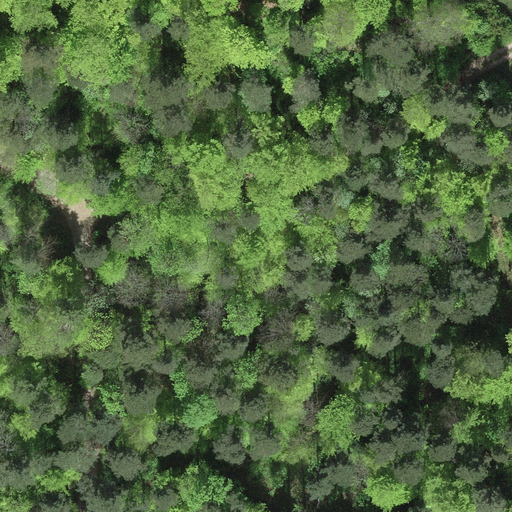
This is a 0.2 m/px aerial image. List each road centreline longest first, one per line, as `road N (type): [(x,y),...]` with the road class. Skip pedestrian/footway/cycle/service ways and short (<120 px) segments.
road 1 (track): [(511,49),(475,64),(365,139),(287,172),(80,204)]
road 2 (track): [(80,204),(91,439),(85,511)]
